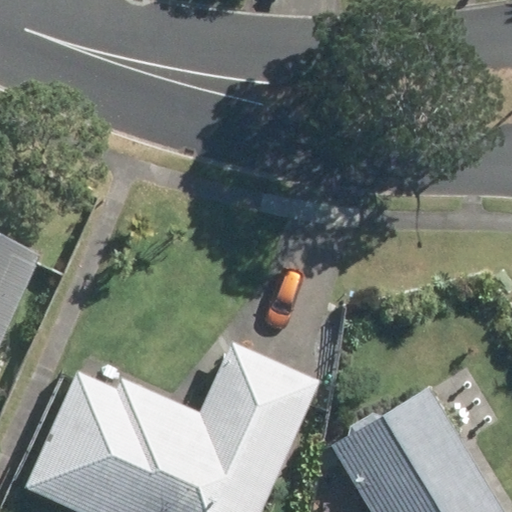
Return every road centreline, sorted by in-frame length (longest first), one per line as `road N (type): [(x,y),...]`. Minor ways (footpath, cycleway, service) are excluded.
road 1 (residential): [(511,156),(416,157),(253,135),(27,32)]
road 2 (residential): [(27,32),(287,49),(470,43),(511,34)]
